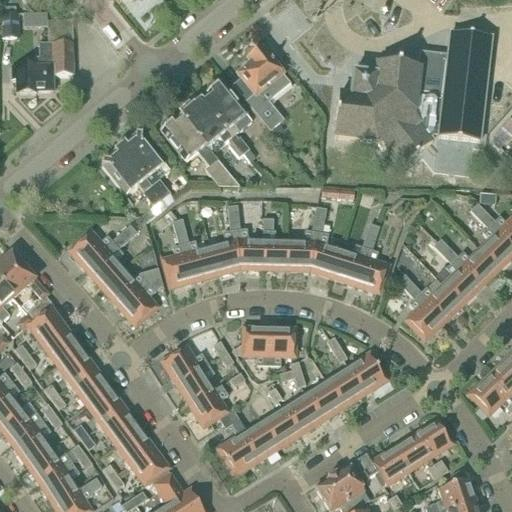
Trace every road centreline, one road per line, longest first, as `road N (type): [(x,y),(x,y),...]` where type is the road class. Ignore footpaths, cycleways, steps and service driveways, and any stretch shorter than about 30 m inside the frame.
road 1 (residential): [(438,388),(376,329),(296,301),(247,300),(199,311),(126,358)]
road 2 (tertiary): [(0,198),(151,69)]
road 3 (residential): [(126,358),(0,214)]
road 4 (residential): [(289,490),(438,388)]
road 5 (residential): [(216,511),(132,382),(126,358)]
road 6 (residential): [(508,511),(481,447),(438,388)]
